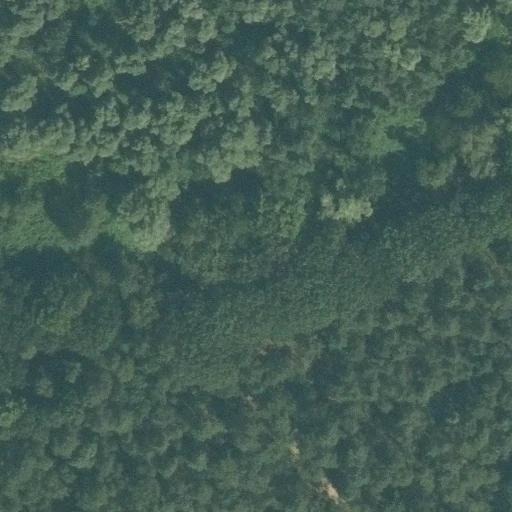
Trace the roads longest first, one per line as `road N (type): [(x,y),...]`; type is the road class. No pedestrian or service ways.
road 1 (track): [(164,299),(511,160)]
road 2 (track): [(164,299),(349,511)]
road 3 (track): [(0,366),(164,299)]
